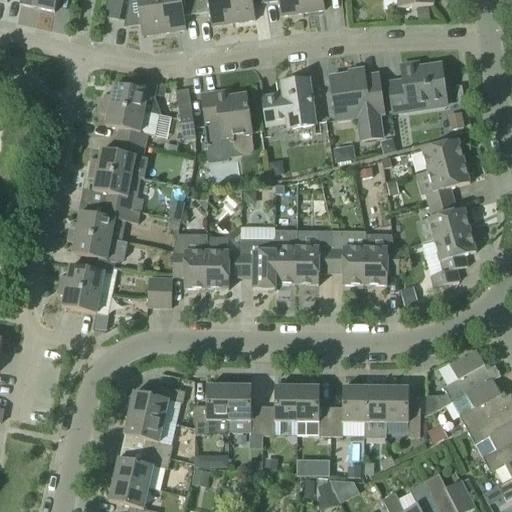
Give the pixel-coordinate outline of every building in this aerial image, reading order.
[(20,0),(19,7),(55,14),(57,0),(20,0)] [(120,0),(108,0),(104,20),(119,23),(124,2),(121,1),(120,0)] [(142,39),(164,36),(158,0),(148,0),(130,3),(124,30),(140,28),(142,39)] [(158,0),(164,36),(186,33),(184,18),(197,17),(194,0),(158,0)] [(194,0),(197,17),(209,15),(211,29),(233,26),(229,0),(194,0)] [(255,23),(253,8),(266,6),(265,0),(229,0),(233,26),(255,23)] [(303,16),(300,0),(265,0),(266,6),(279,4),(281,19),(303,16)] [(322,0),(300,0),(303,16),(325,13),(322,0)] [(432,0),(385,0),(385,1),(395,0),(397,0),(399,12),(434,8),(432,0)] [(430,22),(428,9),(416,10),(418,23),(430,22)] [(0,87),(41,99),(50,67),(3,54),(0,62),(0,87)] [(388,86),(392,116),(447,108),(441,68),(419,71),(419,66),(402,69),(404,84),(388,86)] [(383,140),(379,113),(384,112),(378,77),(365,79),(363,72),(362,72),(363,75),(351,77),(350,74),(349,74),(349,77),(330,80),(337,124),(359,121),(360,126),(359,127),(361,143),(383,140)] [(289,132),(315,128),(309,83),(283,87),(284,98),(263,101),(267,128),(288,125),(289,132)] [(103,105),(144,113),(147,97),(155,98),(157,88),(139,85),(138,92),(114,87),(112,99),(105,97),(103,105)] [(208,147),(233,143),(234,149),(242,155),(252,154),(254,152),(246,98),(228,101),(227,95),(202,98),(207,129),(205,129),(208,147)] [(148,136),(139,135),(144,113),(103,105),(101,116),(108,118),(106,129),(117,132),(115,142),(146,149),(147,146),(148,138),(148,136)] [(179,112),(180,120),(183,143),(196,141),(192,111),(179,112)] [(449,117),(452,132),(464,129),(461,114),(449,117)] [(395,154),(396,154),(396,151),(393,141),(380,144),(384,157),(395,154)] [(91,171),(132,180),(136,160),(143,161),(146,149),(115,142),(113,154),(102,152),(100,164),(93,162),(91,171)] [(459,143),(422,153),(427,173),(464,164),(459,143)] [(390,161),(381,163),(383,171),(392,169),(390,161)] [(281,163),(269,164),(271,178),(283,176),(281,163)] [(464,164),(427,173),(420,175),(426,197),(429,209),(454,202),(451,191),(470,186),(464,164)] [(371,170),(360,172),(362,181),(373,179),(371,170)] [(133,213),(142,215),(144,202),(138,201),(142,182),(132,180),(91,171),(89,181),(96,182),(94,194),(105,196),(103,207),(133,213)] [(395,183),(386,185),(390,198),(399,195),(395,183)] [(284,188),(275,188),(275,196),(284,196),(284,188)] [(253,206),(256,203),(256,193),(243,193),(243,206),(253,206)] [(438,241),(470,233),(465,212),(457,214),(454,202),(429,209),(432,221),(438,241)] [(112,242),(116,223),(131,226),(133,213),(103,207),(100,219),(82,216),(79,227),(72,225),(71,234),(112,242)] [(239,241),(271,239),(270,228),(238,230),(239,241)] [(476,255),(470,233),(438,241),(447,274),(432,279),(435,291),(460,284),(456,272),(468,269),(465,258),(476,255)] [(126,261),(129,246),(112,242),(71,234),(69,244),(76,245),(73,257),(85,259),(82,271),(112,277),(115,265),(118,266),(126,261)] [(276,288),(297,288),(298,234),(275,234),(275,247),(276,288)] [(298,234),(297,288),(319,288),(319,276),(333,276),(333,234),(298,234)] [(367,288),(367,237),(367,235),(333,234),(333,276),(343,276),(343,288),(367,288)] [(173,280),(184,280),(184,292),(209,292),(209,254),(210,237),(179,237),(175,255),(173,255),(173,280)] [(367,237),(367,288),(381,289),(381,279),(388,279),(388,277),(400,277),(400,252),(396,252),(394,237),(367,237)] [(253,292),(276,293),(276,288),(275,247),(241,246),(241,255),(241,281),(253,281),(253,292)] [(209,254),(209,292),(229,292),(229,280),(241,281),(241,255),(230,255),(230,254),(209,254)] [(112,298),(116,278),(112,277),(82,271),(71,269),(69,280),(62,279),(60,288),(112,298)] [(160,310),(161,281),(149,280),(148,310),(160,310)] [(161,281),(160,310),(172,311),(173,281),(161,281)] [(412,286),(400,291),(408,309),(420,304),(412,286)] [(109,316),(112,298),(60,288),(58,297),(65,299),(63,310),(96,317),(97,313),(109,316)] [(106,334),(108,318),(97,316),(95,331),(106,334)] [(477,354),(450,369),(458,383),(443,391),(447,397),(443,399),(427,399),(426,420),(466,398),(493,383),(501,379),(495,368),(487,373),(477,354)] [(459,419),(467,433),(511,408),(511,399),(511,397),(503,401),(493,383),(466,398),(473,411),(459,419)] [(135,395),(130,416),(165,424),(169,403),(183,407),(186,394),(157,388),(155,399),(135,395)] [(195,409),(195,438),(207,438),(207,435),(230,435),(231,389),(207,388),(207,409),(195,409)] [(252,389),(231,389),(230,435),(251,435),(251,439),(264,439),(264,410),(252,409),(252,389)] [(264,410),(264,439),(275,439),(275,424),(298,425),(298,389),(275,389),(275,410),(264,410)] [(320,389),(298,389),(298,425),(319,425),(319,439),(331,440),(331,410),(319,410),(320,389)] [(366,390),(343,390),(343,410),(331,410),(331,440),(343,440),(343,425),(366,425),(366,390)] [(388,390),(366,390),(366,425),(388,425),(388,390)] [(409,391),(388,390),(388,425),(408,426),(408,440),(420,441),(421,411),(409,411),(409,391)] [(511,408),(467,433),(475,448),(490,440),(497,453),(511,444),(511,408)] [(142,453),(171,459),(173,449),(160,445),(165,424),(130,416),(125,438),(144,443),(142,453)] [(446,439),(441,427),(427,433),(432,446),(446,439)] [(331,441),(332,464),(363,463),(362,439),(331,441)] [(505,468),(511,480),(511,444),(497,453),(483,461),(491,476),(505,468)] [(142,453),(139,465),(120,461),(115,482),(149,490),(154,470),(167,473),(171,459),(142,453)] [(194,470),(204,470),(204,464),(199,458),(195,458),(194,470)] [(392,459),(380,465),(384,473),(396,467),(392,459)] [(278,462),(265,461),(264,472),(276,473),(278,462)] [(295,461),(295,477),(327,478),(327,461),(295,461)] [(249,472),(261,473),(261,464),(249,463),(249,472)] [(373,465),(364,465),(364,477),(373,477),(373,465)] [(361,468),(347,468),(347,481),(361,481),(361,468)] [(195,472),(191,487),(206,490),(209,474),(195,472)] [(424,486),(437,511),(474,511),(467,497),(474,494),(468,482),(461,486),(460,485),(446,492),(439,478),(424,486)] [(511,481),(498,489),(506,504),(511,501),(511,481)] [(110,504),(129,509),(127,511),(144,511),(149,490),(115,482),(110,504)] [(314,501),(315,483),(305,482),(304,500),(314,501)] [(319,488),(318,489),(320,498),(317,499),(318,511),(319,511),(340,506),(334,494),(332,495),(329,486),(328,486),(319,488)] [(437,511),(424,486),(409,493),(416,508),(408,511),(403,511),(395,496),(382,503),(386,511),(437,511)] [(484,497),(489,507),(500,501),(494,491),(484,497)]
